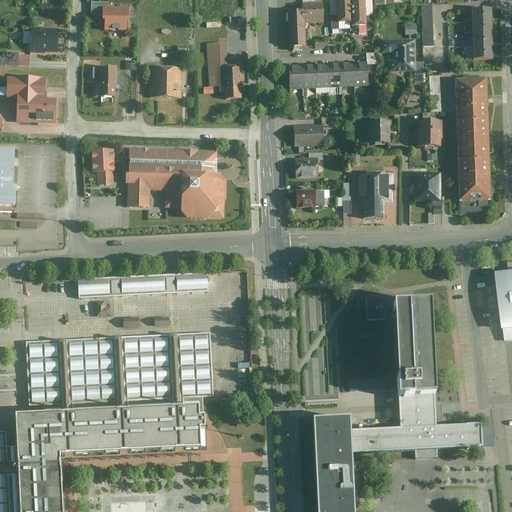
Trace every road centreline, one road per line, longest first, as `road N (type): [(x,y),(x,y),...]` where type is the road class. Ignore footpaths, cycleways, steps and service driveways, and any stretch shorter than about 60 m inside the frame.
road 1 (tertiary): [(286,511),(272,242)]
road 2 (residential): [(272,242),(511,233)]
road 3 (residential): [(77,255),(272,242)]
road 4 (residential): [(75,129),(267,132)]
road 5 (tertiary): [(267,132),(261,0)]
road 6 (residential): [(77,255),(75,129)]
